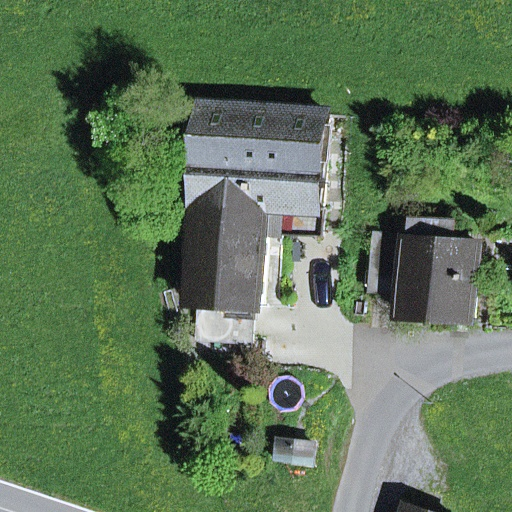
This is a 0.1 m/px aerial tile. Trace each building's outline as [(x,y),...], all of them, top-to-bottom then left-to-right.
[(333,115),(206,108),(201,204),(286,210),(285,234),(324,235),(333,115)] [(201,305),(256,308),(266,309),(270,234),(285,234),(286,210),(201,204),(196,305),(201,305)] [(410,242),(456,245),(457,224),(414,221),(413,237),(375,235),(372,290),(407,292),(410,242)] [(410,242),(407,292),(406,317),(477,321),(482,246),(456,245),(410,242)] [(256,308),(201,305),(199,342),(254,346),(256,308)]
